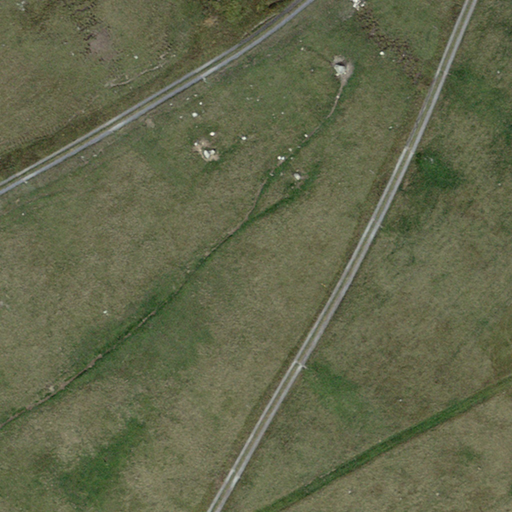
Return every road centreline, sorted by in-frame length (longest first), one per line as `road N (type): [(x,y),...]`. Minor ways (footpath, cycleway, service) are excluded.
road 1 (track): [(212,511),(373,228),(472,0)]
road 2 (track): [(306,0),(242,47),(0,188)]
road 3 (track): [(267,511),(511,378)]
